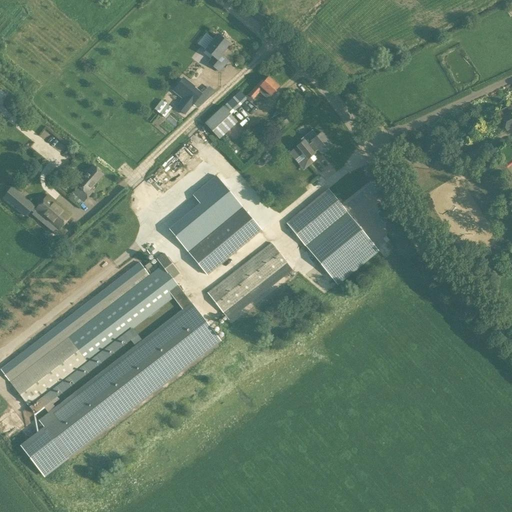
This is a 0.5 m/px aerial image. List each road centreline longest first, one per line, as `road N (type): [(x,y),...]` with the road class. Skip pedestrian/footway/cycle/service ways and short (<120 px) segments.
road 1 (tertiary): [(511,337),(425,250),(347,118),(273,42)]
road 2 (unclassified): [(273,42),(128,179)]
